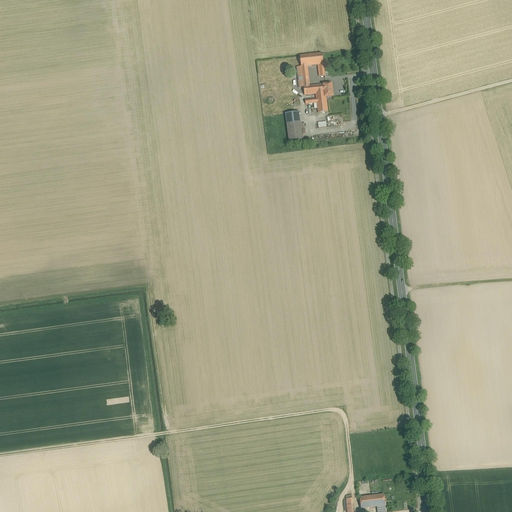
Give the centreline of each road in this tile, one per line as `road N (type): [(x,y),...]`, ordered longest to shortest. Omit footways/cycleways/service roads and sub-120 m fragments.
road 1 (primary): [(365,0),(430,511)]
road 2 (track): [(339,511),(352,471),(335,409),(0,455)]
road 3 (track): [(511,80),(380,114)]
